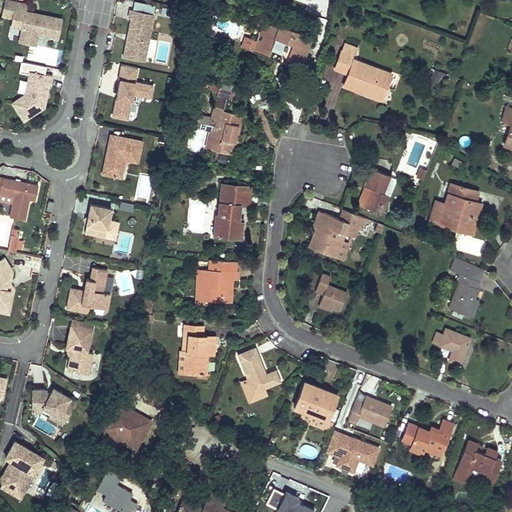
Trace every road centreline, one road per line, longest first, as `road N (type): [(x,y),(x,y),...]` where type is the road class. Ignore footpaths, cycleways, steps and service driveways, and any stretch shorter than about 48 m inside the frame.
road 1 (residential): [(310,162),(282,190),(275,215),(270,290),(284,321),(306,338),(511,417)]
road 2 (residential): [(400,511),(256,461),(194,449)]
road 3 (residential): [(0,349),(29,350),(39,338),(70,173)]
road 4 (residential): [(82,142),(109,0)]
road 5 (residential): [(90,0),(58,129)]
